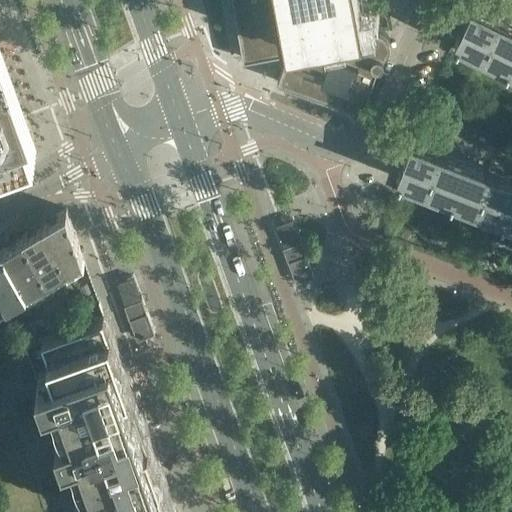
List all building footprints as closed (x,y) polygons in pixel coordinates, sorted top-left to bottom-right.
[(363,28),(358,0),(231,0),(242,60),(287,51),(277,81),(361,111),(376,66),(376,65),(376,64),(378,64),(380,64),(381,63),(382,62),(383,61),(383,60),(383,59),(383,58),(383,57),(383,56),(382,55),(383,54),(384,55),(386,53),(386,52),(387,50),(388,48),(388,47),(389,46),(389,44),(389,42),(388,40),(388,38),(387,37),(386,35),(384,33),(383,32),(381,31),(380,30),(378,30),(376,29),(374,29),(364,31),(363,28)] [(507,64),(511,54),(511,21),(473,2),(456,37),(457,38),(456,39),(459,40),(459,39),(507,62),(506,64),(507,64)] [(0,158),(6,156),(35,146),(36,146),(33,137),(34,136),(35,135),(35,134),(34,132),(29,117),(28,116),(27,115),(26,115),(25,115),(2,51),(13,48),(18,46),(19,45),(20,44),(21,43),(21,41),(21,40),(20,39),(19,38),(17,37),(16,37),(15,37),(0,42),(0,158)] [(452,196),(466,158),(412,137),(398,174),(399,174),(399,176),(401,177),(402,175),(451,194),(450,196),(452,196)] [(503,216),(511,192),(511,176),(466,158),(452,196),(453,197),(453,195),(502,214),(502,216),(503,216)] [(511,192),(503,216),(504,217),(505,215),(511,217),(511,192)] [(83,254),(66,208),(43,222),(67,263),(83,254)] [(67,263),(43,222),(23,233),(23,234),(47,275),(67,263)] [(301,240),(297,229),(290,231),(279,235),(283,247),(295,243),(301,240)] [(47,275),(23,234),(3,245),(27,286),(47,275)] [(308,260),(301,240),(295,243),(283,247),(288,260),(296,282),(307,278),(314,275),(308,260)] [(27,286),(3,245),(0,246),(0,285),(7,298),(27,286)] [(142,298),(138,286),(125,291),(120,293),(124,304),(129,302),(142,298)] [(155,333),(147,310),(142,298),(129,302),(124,304),(137,339),(142,338),(155,333)] [(31,359),(110,331),(104,313),(25,341),(31,359)] [(38,377),(117,349),(110,331),(31,359),(38,377)] [(44,395),(117,369),(123,367),(117,349),(38,377),(44,395)] [(51,414),(130,385),(123,367),(117,369),(44,395),(51,414)] [(58,434),(131,407),(137,405),(130,385),(51,414),(58,434)] [(149,440),(143,421),(137,405),(131,407),(58,434),(71,469),(149,440)] [(78,488),(150,462),(156,460),(149,440),(71,469),(78,488)] [(84,504),(162,476),(156,460),(150,462),(78,488),(84,504)] [(86,511),(126,511),(167,497),(170,497),(162,476),(84,504),(86,511)] [(175,511),(170,497),(167,497),(126,511),(175,511)]
